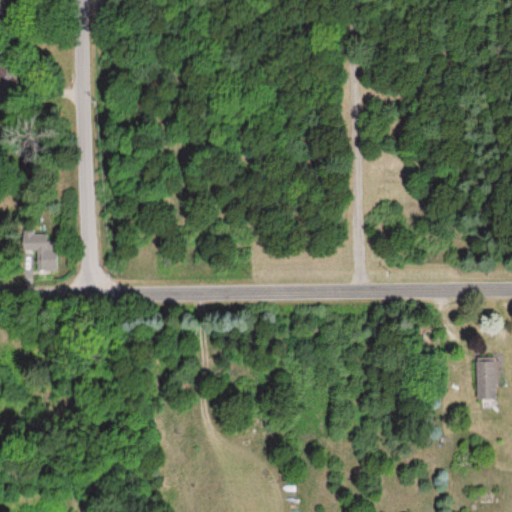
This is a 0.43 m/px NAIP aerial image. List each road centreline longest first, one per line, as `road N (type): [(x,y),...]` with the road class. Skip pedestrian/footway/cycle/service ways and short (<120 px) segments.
road 1 (residential): [(0,284),(295,277),(511,284)]
road 2 (residential): [(89,282),(84,0)]
